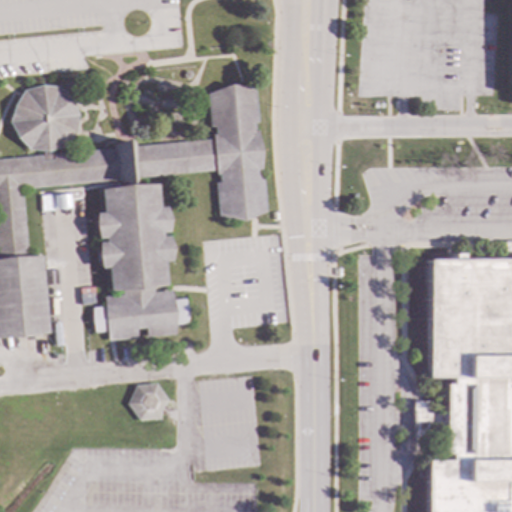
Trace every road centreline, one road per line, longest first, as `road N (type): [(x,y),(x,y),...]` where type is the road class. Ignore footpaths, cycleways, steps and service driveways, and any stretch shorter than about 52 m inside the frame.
road 1 (tertiary): [(310,0),(302,131),(311,511)]
road 2 (residential): [(302,131),(511,127)]
